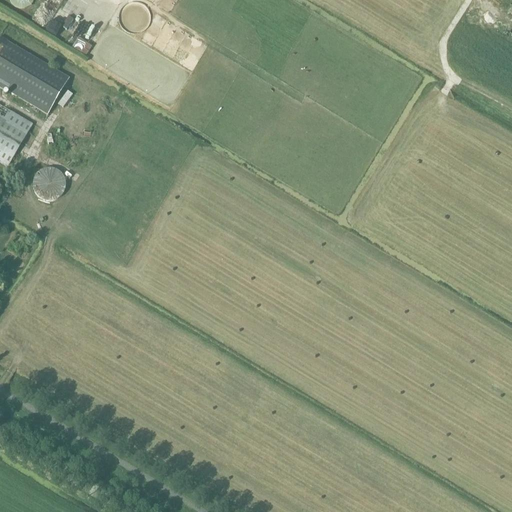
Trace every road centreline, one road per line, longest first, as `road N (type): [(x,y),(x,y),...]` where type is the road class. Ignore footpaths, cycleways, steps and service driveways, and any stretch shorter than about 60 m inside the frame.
road 1 (track): [(469,0),(443,41),(449,77),(511,112)]
road 2 (tertiary): [(130,511),(0,434)]
